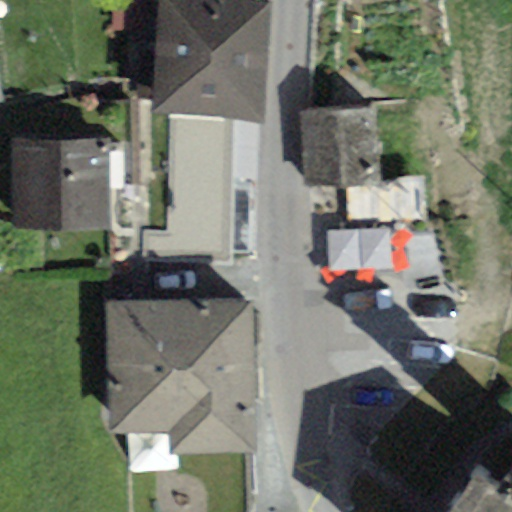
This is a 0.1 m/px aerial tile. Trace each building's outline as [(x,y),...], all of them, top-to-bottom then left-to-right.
[(168,116),(233,120),(263,123),(270,4),(229,0),(158,0),(152,114),(168,116)] [(300,113),(303,187),(380,184),(377,110),(300,113)] [(145,266),(231,266),(233,120),(168,116),(167,231),(143,231),(145,266)] [(11,230),(108,230),(108,143),(11,143),(11,230)] [(170,458),(255,455),(250,298),(105,303),(109,436),(169,435),(170,458)] [(477,478),(452,511),(511,511),(511,488),(501,503),(477,478)]
